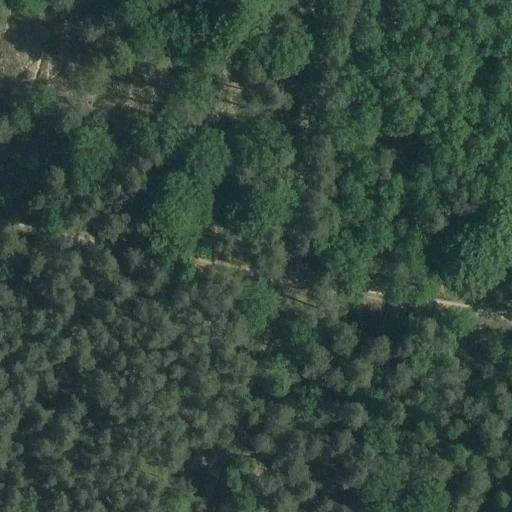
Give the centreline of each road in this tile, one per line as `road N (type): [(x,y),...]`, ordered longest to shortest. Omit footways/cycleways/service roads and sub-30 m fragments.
road 1 (track): [(321,0),(275,281),(195,511)]
road 2 (track): [(511,327),(0,223)]
